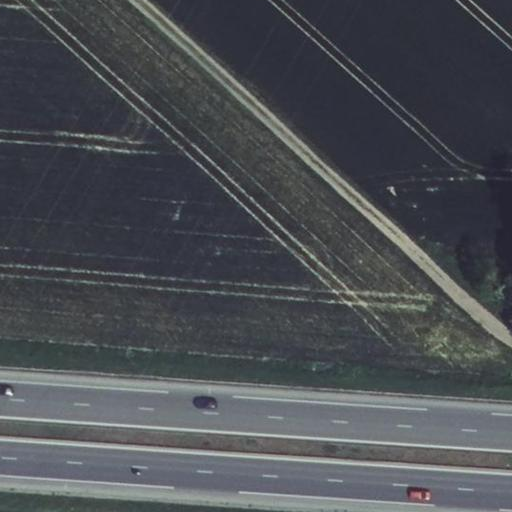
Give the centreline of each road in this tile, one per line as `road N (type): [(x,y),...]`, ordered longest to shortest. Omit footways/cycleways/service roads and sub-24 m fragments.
road 1 (motorway): [(0,459),(511,494)]
road 2 (motorway): [(511,433),(0,398)]
road 3 (track): [(511,336),(136,0)]
